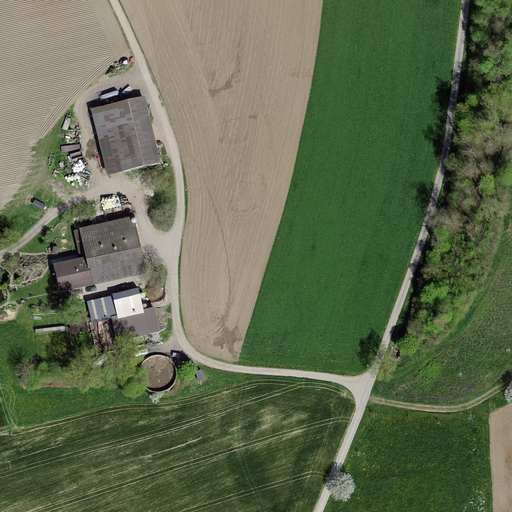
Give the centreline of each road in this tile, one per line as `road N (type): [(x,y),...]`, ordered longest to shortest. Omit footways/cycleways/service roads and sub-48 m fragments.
road 1 (unclassified): [(318,511),(435,195),(466,0)]
road 2 (track): [(364,398),(442,411),(473,406),(511,384)]
